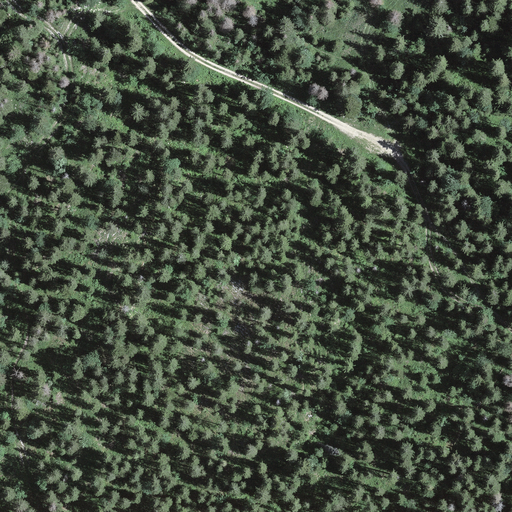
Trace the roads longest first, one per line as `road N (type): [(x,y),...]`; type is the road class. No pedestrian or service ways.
road 1 (track): [(20,511),(21,471),(0,380),(1,254),(17,175),(64,113),(71,18),(138,8),(129,0)]
road 2 (track): [(511,336),(492,309),(440,287),(421,257),(415,172),(288,99),(190,57),(138,8)]
